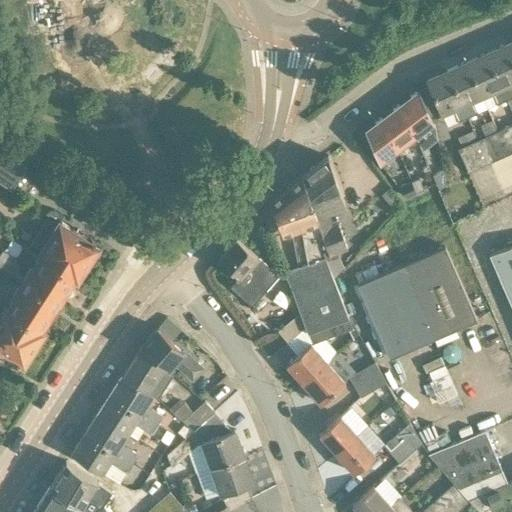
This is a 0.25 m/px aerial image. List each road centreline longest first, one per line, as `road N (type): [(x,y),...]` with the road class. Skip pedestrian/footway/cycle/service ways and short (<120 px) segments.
road 1 (tertiary): [(0,503),(120,313),(169,263)]
road 2 (residential): [(307,511),(260,382),(169,263)]
road 3 (unclassified): [(272,133),(315,129),(410,59),(511,20)]
road 4 (tertiary): [(169,263),(251,172),(272,133)]
